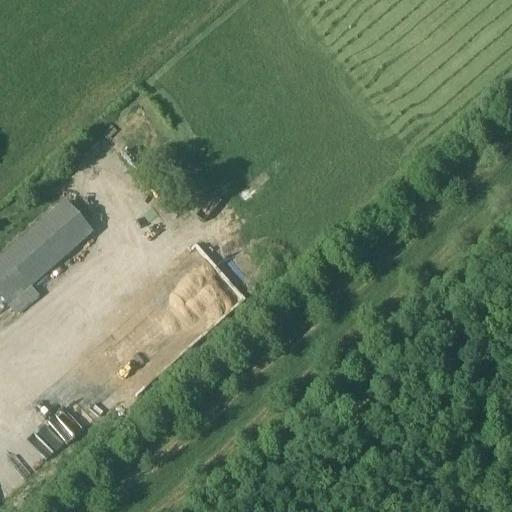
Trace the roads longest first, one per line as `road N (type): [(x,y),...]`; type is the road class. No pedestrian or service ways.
road 1 (track): [(511,265),(234,511)]
road 2 (unknown): [(0,356),(123,251)]
